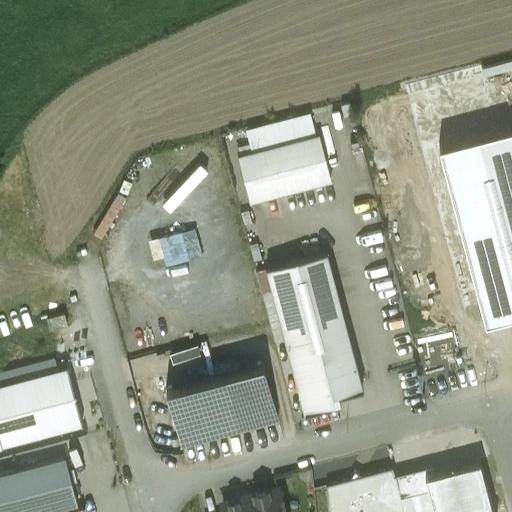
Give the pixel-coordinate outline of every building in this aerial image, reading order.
[(246,128),(252,150),(315,134),(310,112),(246,128)] [(486,319),(511,311),(511,124),(439,144),(486,319)] [(250,200),(331,179),(319,133),(315,134),(252,150),(239,154),(250,200)] [(181,232),(159,237),(166,264),(188,258),(181,232)] [(329,254),(264,271),(304,416),(339,406),(337,398),(366,391),(329,254)] [(65,312),(46,316),(49,329),(68,324),(65,312)] [(263,362),(166,387),(182,445),(278,420),(263,362)] [(67,365),(0,383),(0,439),(1,444),(83,422),(67,365)] [(64,456),(0,471),(0,511),(50,511),(76,506),(64,456)] [(432,464),(394,474),(404,511),(493,511),(480,460),(434,472),(432,464)] [(404,511),(394,474),(392,466),(362,474),(354,469),(350,477),(326,483),(329,511),(404,511)] [(287,511),(280,483),(221,498),(224,511),(287,511)]
